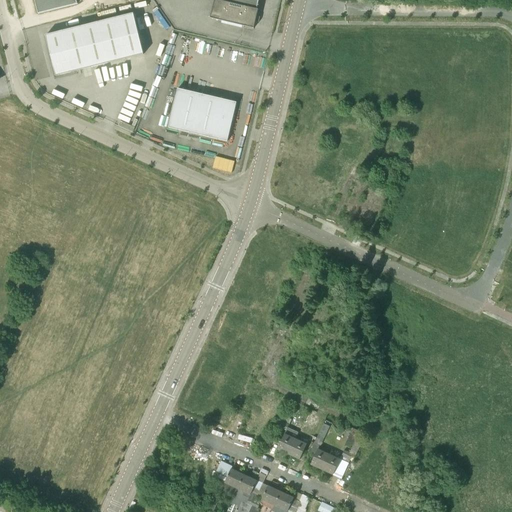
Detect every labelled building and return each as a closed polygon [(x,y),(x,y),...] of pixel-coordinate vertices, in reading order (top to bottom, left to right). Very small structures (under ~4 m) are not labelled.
[(76,0),(34,0),(38,14),(78,4),(76,0)] [(211,17),(210,18),(254,29),(255,27),(253,27),(254,23),(259,24),(261,16),(256,15),(257,11),(259,11),(260,0),(214,0),(215,1),(216,1),(212,17),(211,17)] [(133,14),(46,35),(56,76),(144,54),(133,14)] [(129,88),(122,119),(134,121),(141,90),(129,88)] [(178,89),(169,128),(228,142),(237,103),(178,89)] [(215,167),(234,171),(237,160),(218,155),(215,167)] [(346,442),(353,445),(359,434),(360,432),(353,428),(346,442)] [(289,455),(296,439),(285,434),(278,449),(289,455)] [(296,439),(289,455),(300,460),(307,445),(307,444),(309,440),(298,434),(296,439)] [(365,437),(359,434),(353,445),(350,453),(353,454),(350,460),(353,461),(365,437)] [(369,457),(380,463),(388,446),(376,440),(369,457)] [(322,470),(329,455),(318,450),(320,445),(314,443),(310,452),(316,454),(311,465),(322,470)] [(350,460),(353,454),(350,453),(344,450),(341,456),(350,460)] [(340,460),(329,455),(322,470),(333,475),(340,460)] [(226,481),(214,476),(210,474),(205,485),(214,490),(205,509),(211,511),(213,511),(223,492),(221,492),(222,489),(235,495),(238,489),(244,475),(231,469),(226,481)] [(257,479),(259,474),(259,473),(253,470),(253,471),(250,476),(257,479)] [(244,475),(238,489),(244,492),(243,495),(248,497),(247,502),(246,504),(242,502),(237,511),(249,511),(255,500),(257,496),(252,493),(257,481),(244,475)] [(397,501),(400,490),(384,485),(380,496),(397,501)] [(275,506),(281,492),(268,486),(262,500),(275,506)] [(281,492),(275,506),(272,511),(274,511),(305,511),(306,510),(305,509),(311,498),(303,495),(300,501),(281,492)] [(260,503),(255,500),(249,511),(258,511),(259,509),(258,509),(260,503)] [(319,510),(323,511),(337,511),(339,509),(324,501),(319,510)]
